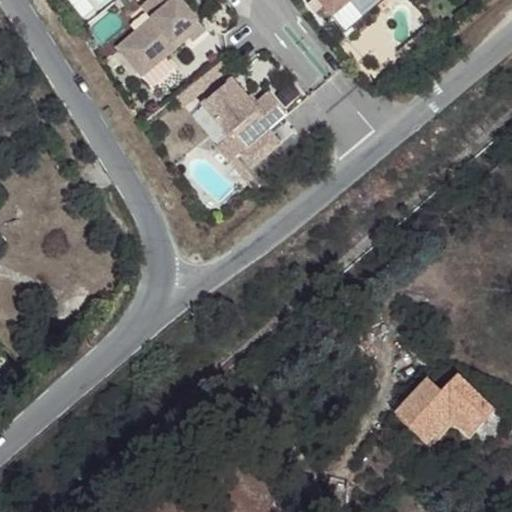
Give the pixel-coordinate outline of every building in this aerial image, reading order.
[(129,27),(106,46),(129,75),(177,37),(180,41),(194,31),(169,0),(135,0),(130,5),(141,17),(129,27)] [(303,0),(319,20),(344,0),(303,0)] [(141,17),(130,5),(118,15),(129,27),(141,17)] [(215,85),(186,109),(212,141),(216,138),(229,154),(254,133),(270,119),(252,98),(237,110),(215,85)] [(212,141),(186,109),(174,119),(213,166),(222,159),(226,156),(229,154),(216,138),(212,141)] [(229,154),(226,156),(237,171),(266,147),(254,133),(229,154)] [(498,419),(461,381),(444,396),(429,385),(394,421),(424,450),(451,425),(474,445),(498,419)]
